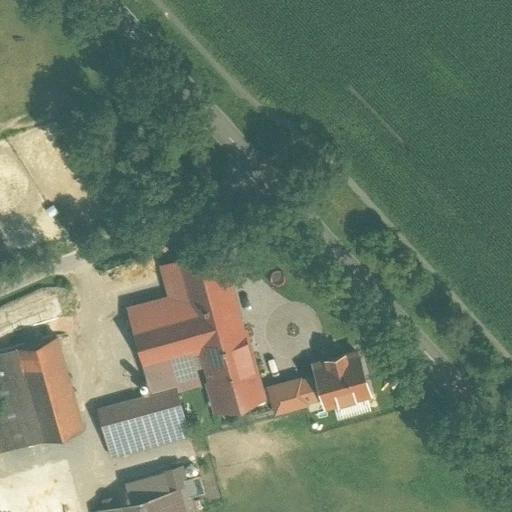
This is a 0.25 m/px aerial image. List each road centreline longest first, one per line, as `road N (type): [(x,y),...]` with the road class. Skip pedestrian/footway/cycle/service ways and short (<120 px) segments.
road 1 (tertiary): [(511,457),(250,174)]
road 2 (unclassified): [(250,174),(0,294)]
road 3 (tertiary): [(250,174),(93,0)]
